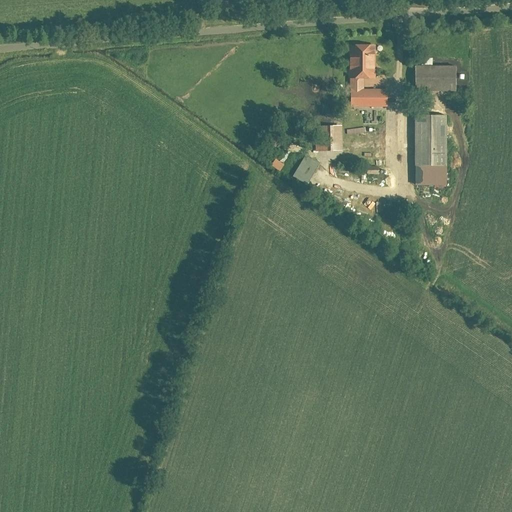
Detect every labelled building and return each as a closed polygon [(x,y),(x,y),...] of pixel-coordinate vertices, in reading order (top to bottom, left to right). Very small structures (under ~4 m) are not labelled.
[(375,42),(346,42),(346,106),(384,107),(384,91),(362,91),(362,81),(374,81),(375,42)] [(410,64),(409,91),(453,94),(454,70),(429,69),(430,61),(417,60),(417,65),(410,64)] [(443,117),(410,117),(410,188),(443,188),(443,117)] [(315,128),(315,151),(330,151),(330,128),(315,128)] [(310,184),(322,163),(307,154),(295,176),(310,184)] [(278,159),(274,165),(282,171),(286,165),(278,159)]
